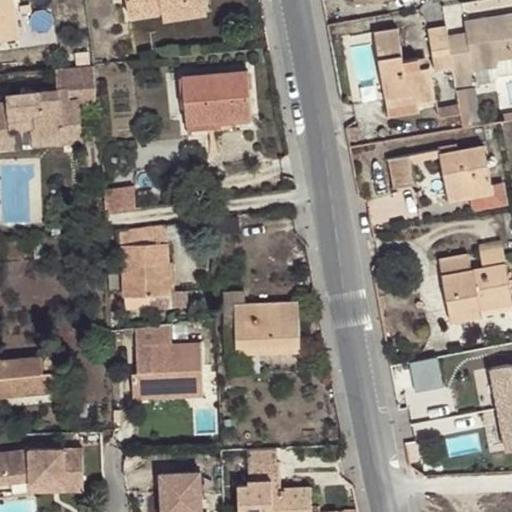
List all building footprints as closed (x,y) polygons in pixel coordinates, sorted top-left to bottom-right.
[(0,0),(0,38),(18,35),(12,0),(0,0)] [(127,0),(130,16),(164,10),(163,7),(191,2),(190,0),(127,0)] [(163,7),(164,10),(165,20),(205,12),(203,0),(190,0),(191,2),(163,7)] [(456,87),(465,85),(475,83),(472,62),(497,58),(511,55),(511,14),(466,22),(467,31),(469,46),(450,49),(453,66),(454,74),(456,87)] [(447,34),(446,25),(428,28),(433,54),(403,60),(398,28),(375,31),(386,100),(415,95),(416,103),(435,100),(430,67),(436,67),(435,70),(443,68),(453,66),(450,49),(447,34)] [(84,38),(91,37),(90,28),(83,29),(84,38)] [(467,31),(447,34),(450,49),(469,46),(467,31)] [(88,51),(75,52),(77,63),(89,62),(88,51)] [(472,62),(475,83),(495,80),(499,75),(497,58),(472,62)] [(95,99),(92,64),(63,66),(64,87),(6,92),(7,101),(0,101),(0,147),(15,146),(13,127),(34,125),(35,133),(62,130),(62,123),(80,122),(79,100),(95,99)] [(445,76),(454,74),(453,66),(443,68),(445,76)] [(182,75),(187,122),(235,118),(252,116),(249,69),(182,75)] [(462,127),(472,126),(465,85),(456,87),(458,101),(460,112),(462,127)] [(415,95),(386,100),(387,108),(416,103),(415,95)] [(439,116),(460,112),(458,101),(437,105),(439,116)] [(511,111),(503,113),(504,120),(511,119),(511,111)] [(235,118),(187,122),(188,134),(236,129),(235,118)] [(81,139),(80,122),(62,123),(62,130),(35,133),(36,144),(81,139)] [(13,127),(15,146),(36,144),(35,133),(34,125),(13,127)] [(346,128),(348,140),(360,138),(358,126),(346,128)] [(439,146),(439,148),(440,153),(458,150),(456,142),(439,146)] [(440,153),(441,156),(448,199),(471,195),(469,187),(491,183),(484,145),(458,150),(440,153)] [(439,148),(409,154),(410,161),(441,156),(440,153),(439,148)] [(410,161),(409,154),(392,157),(396,186),(414,182),(410,161)] [(469,187),(471,195),(473,208),(506,202),(502,181),(491,183),(469,187)] [(134,186),(104,190),(105,211),(136,207),(134,186)] [(239,216),(211,217),(212,232),(240,230),(239,216)] [(167,243),(167,223),(117,230),(118,245),(122,244),(167,243)] [(168,261),(167,243),(122,244),(124,295),(149,294),(170,294),(170,288),(168,261)] [(480,247),(484,266),(505,262),(502,243),(480,247)] [(505,262),(484,266),(471,268),(467,253),(440,258),(450,319),(482,313),(482,308),(479,295),(510,290),(505,262)] [(174,261),(168,261),(170,288),(176,288),(174,261)] [(119,272),(108,273),(109,289),(120,289),(119,272)] [(223,291),(223,303),(234,303),(245,303),(244,290),(223,291)] [(479,295),(482,308),(511,302),(511,301),(510,290),(479,295)] [(149,294),(124,295),(125,308),(150,307),(149,294)] [(245,303),(234,303),(237,354),(259,352),(300,351),(298,300),(245,303)] [(234,303),(223,303),(224,354),(230,354),(237,354),(234,303)] [(172,341),(171,321),(136,326),(136,345),(150,344),(152,371),(133,372),(134,398),(153,397),(152,389),(182,388),(183,396),(203,395),(201,340),(172,341)] [(41,348),(42,354),(43,372),(52,371),(58,370),(56,347),(41,348)] [(237,354),(230,354),(230,373),(260,371),(259,352),(237,354)] [(43,372),(42,354),(0,358),(0,395),(54,390),(52,371),(43,372)] [(451,359),(446,367),(453,372),(458,365),(451,359)] [(508,447),(511,446),(511,359),(495,362),(508,447)] [(391,368),(395,390),(407,388),(402,366),(391,368)] [(453,372),(446,367),(436,379),(445,387),(455,374),(453,372)] [(153,397),(183,396),(182,388),(152,389),(153,397)] [(485,392),(494,447),(506,445),(497,390),(485,392)] [(0,452),(0,483),(29,479),(33,479),(33,484),(86,483),(85,447),(28,449),(0,452)] [(248,448),(249,463),(278,462),(277,447),(248,448)] [(249,484),(239,484),(239,511),(312,511),(313,504),(312,487),(282,487),(273,488),(273,479),(281,479),(281,462),(278,462),(249,463),(249,484)] [(160,471),(161,511),(201,511),(200,469),(160,471)] [(86,491),(86,483),(33,484),(33,479),(29,479),(30,493),(86,491)] [(282,487),(281,479),(273,479),(273,488),(282,487)]
